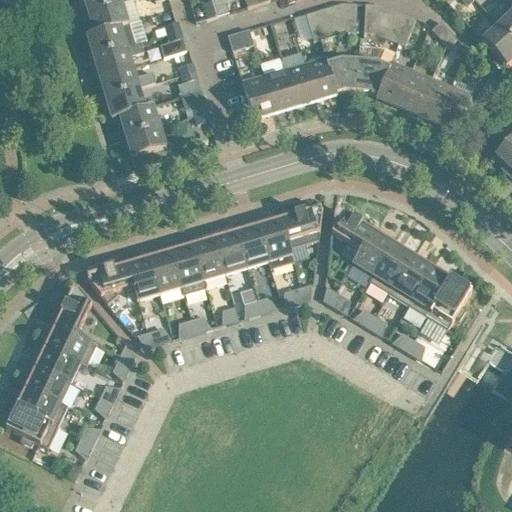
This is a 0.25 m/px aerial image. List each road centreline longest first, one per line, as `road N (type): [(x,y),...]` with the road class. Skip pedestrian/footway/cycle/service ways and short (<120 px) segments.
road 1 (tertiary): [(236,180),(319,156),(363,154),(416,177),(511,252)]
road 2 (residential): [(236,180),(203,60),(212,34),(326,0)]
road 3 (tertiary): [(0,278),(77,227),(236,180)]
